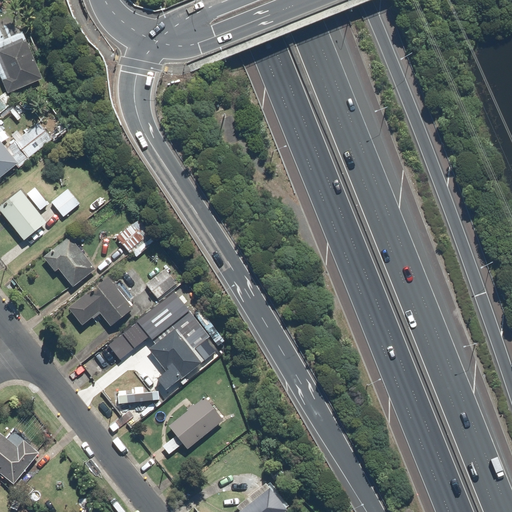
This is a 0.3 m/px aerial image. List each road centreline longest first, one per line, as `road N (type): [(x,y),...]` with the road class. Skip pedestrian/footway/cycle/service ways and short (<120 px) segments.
road 1 (motorway): [(289,0),(497,511)]
road 2 (motorway): [(459,511),(255,0)]
road 3 (motorway): [(368,511),(137,120),(134,73),(148,39)]
road 4 (motorway): [(368,0),(511,389)]
road 5 (residential): [(24,347),(155,511)]
road 6 (primary): [(306,0),(197,43),(148,39)]
